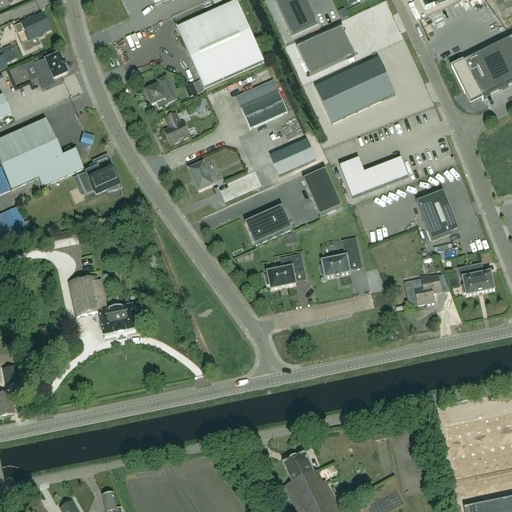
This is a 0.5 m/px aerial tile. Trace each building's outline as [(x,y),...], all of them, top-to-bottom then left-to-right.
[(283,0),(276,4),(292,38),(318,25),(306,0),(283,0)] [(420,0),(425,10),(437,5),(436,5),(446,0),(420,0)] [(503,6),(498,9),(502,16),(507,13),(503,6)] [(27,23),(21,25),(14,28),(17,35),(24,32),(28,43),(22,46),(25,54),(40,47),(37,39),(43,37),(42,35),(49,32),(42,16),(35,19),(27,22),(27,23)] [(243,16),(182,42),(204,91),(204,90),(264,64),(243,16)] [(354,57),(342,30),(296,51),(309,78),(354,57)] [(511,47),(508,41),(452,68),(464,93),(464,94),(464,95),(465,94),(470,105),(473,104),(479,102),(479,101),(481,100),(482,102),(483,101),(482,99),(511,84),(511,47)] [(0,63),(0,74),(11,69),(8,64),(19,58),(12,45),(0,51),(0,62),(0,64),(0,63)] [(62,62),(58,55),(44,62),(33,66),(32,64),(44,91),(55,85),(53,81),(67,75),(64,67),(65,67),(63,62),(62,62)] [(332,126),(396,96),(379,60),(315,89),(332,126)] [(269,73),(277,70),(275,65),(267,68),(269,73)] [(146,92),(152,106),(157,104),(160,109),(158,110),(159,110),(178,102),(177,102),(176,102),(167,80),(158,84),(159,86),(146,92)] [(278,94),(241,110),(250,130),(287,114),(278,94)] [(2,96),(0,97),(0,119),(11,115),(2,96)] [(180,125),(176,115),(165,120),(168,127),(169,126),(171,129),(164,132),(171,147),(190,138),(183,123),(180,125)] [(62,157),(45,121),(0,141),(0,168),(11,192),(38,180),(42,189),(83,171),(75,152),(62,157)] [(511,140),(508,142),(504,134),(496,138),(496,137),(495,137),(495,138),(492,139),(491,139),(492,140),(485,143),(488,149),(488,150),(489,150),(490,153),(490,154),(491,153),(495,161),(511,152),(511,140)] [(308,141),(271,157),(280,177),(317,161),(308,141)] [(352,200),(408,179),(401,160),(364,174),(359,160),(340,168),(352,200)] [(108,165),(101,163),(94,166),(95,170),(77,178),(77,177),(76,177),(85,197),(86,197),(85,196),(94,192),(96,196),(106,191),(108,194),(122,190),(117,180),(115,181),(113,176),(113,177),(108,165)] [(203,164),(189,171),(199,194),(213,187),(203,164)] [(257,170),(219,185),(225,199),(262,184),(257,170)] [(326,171),(304,181),(320,218),(342,208),(326,171)] [(459,232),(444,194),(417,204),(432,242),(459,232)] [(282,208),(245,224),(255,247),(292,230),(282,208)] [(325,276),(326,280),(335,278),(340,277),(350,275),(347,262),(359,259),(356,241),(343,243),(346,258),(322,263),(323,266),(320,267),(322,277),(325,276)] [(270,286),(271,291),(280,289),(287,288),(296,286),(293,273),(304,271),(301,257),(289,259),(291,269),(268,274),(268,276),(266,276),(268,286),(270,286)] [(466,297),(467,298),(468,297),(477,295),(478,295),(483,294),(493,292),(494,292),(494,291),(491,275),(491,274),(490,274),(483,275),(481,266),(471,268),(473,278),(464,280),(464,279),(463,280),(463,281),(465,287),(462,287),(464,296),(466,295),(467,296),(466,297)] [(373,294),(383,292),(380,275),(370,276),(373,294)] [(437,277),(429,279),(428,276),(419,278),(421,289),(413,291),(417,308),(425,306),(426,308),(435,306),(433,296),(441,294),(437,277)] [(96,278),(68,284),(76,319),(98,314),(103,337),(114,335),(115,338),(117,340),(125,338),(127,334),(126,332),(137,330),(137,328),(143,327),(141,317),(135,318),(132,306),(106,312),(100,282),(97,283),(96,278)] [(15,369),(4,371),(6,380),(7,386),(18,383),(15,369)] [(6,395),(0,396),(0,417),(13,415),(11,403),(8,404),(6,395)] [(511,410),(446,425),(456,475),(511,462),(511,410)] [(385,428),(373,431),(376,442),(387,439),(385,428)] [(313,475),(304,455),(282,465),(292,484),(284,488),(295,511),(338,511),(324,483),(322,484),(316,473),(313,475)] [(113,495),(103,497),(106,511),(121,511),(121,509),(116,510),(113,495)] [(511,511),(511,500),(465,510),(465,511),(511,511)] [(77,511),(72,503),(61,510),(62,511),(77,511)]
